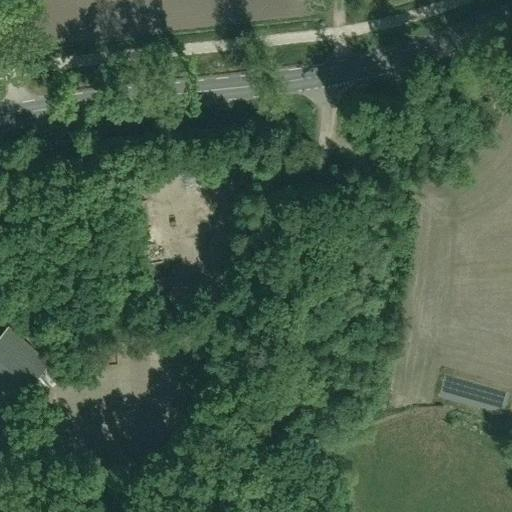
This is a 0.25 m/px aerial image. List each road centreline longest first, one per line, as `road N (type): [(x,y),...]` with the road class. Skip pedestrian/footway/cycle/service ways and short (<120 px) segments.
road 1 (unclassified): [(254,511),(335,78)]
road 2 (secondary): [(0,121),(335,78)]
road 3 (secondary): [(335,78),(511,21)]
